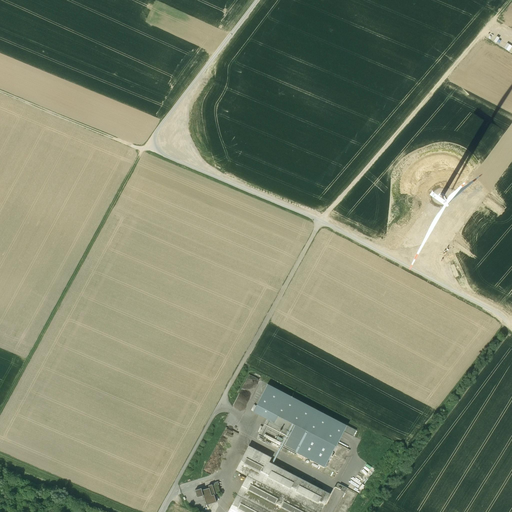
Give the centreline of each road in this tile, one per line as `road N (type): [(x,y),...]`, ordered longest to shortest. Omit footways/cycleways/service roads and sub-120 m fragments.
road 1 (track): [(167,498),(319,221),(510,0)]
road 2 (track): [(510,324),(319,221),(162,154),(163,133),(261,0)]
road 3 (track): [(145,154),(0,420)]
road 4 (track): [(159,148),(145,154),(0,91)]
